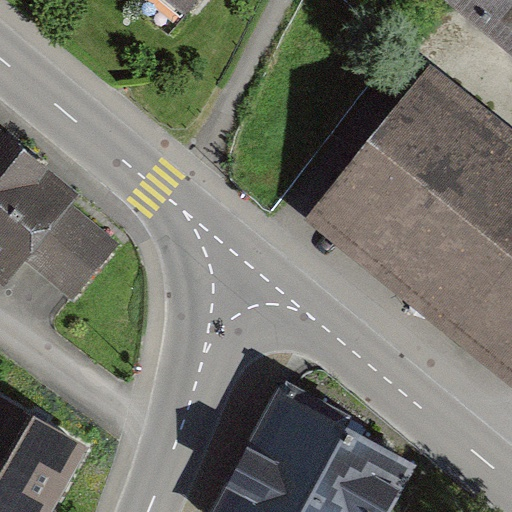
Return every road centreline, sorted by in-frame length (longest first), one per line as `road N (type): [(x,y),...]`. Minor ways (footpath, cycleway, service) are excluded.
road 1 (residential): [(237,287),(324,326),(511,482)]
road 2 (residential): [(0,61),(187,215),(237,287)]
road 3 (residential): [(237,287),(148,511)]
